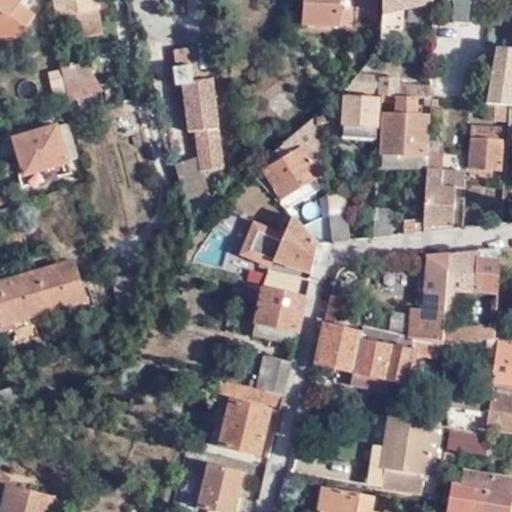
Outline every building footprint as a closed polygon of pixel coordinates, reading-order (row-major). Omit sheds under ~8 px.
[(0,0),(0,12),(9,19),(21,0),(0,0)] [(36,0),(21,0),(9,19),(6,22),(18,30),(36,0)] [(54,0),(58,18),(73,17),(76,41),(104,37),(98,1),(97,0),(54,0)] [(305,0),(304,25),(341,27),(342,0),(305,0)] [(378,0),(370,0),(369,21),(377,22),(378,0)] [(432,1),(431,0),(383,0),(384,15),(379,39),(386,40),(389,29),(399,31),(403,9),(433,4),(432,1)] [(431,0),(432,1),(433,0),(453,0),(454,1),(453,19),(468,20),(469,0),(431,0)] [(511,35),(489,33),(489,46),(497,47),(511,48),(511,35)] [(181,82),(187,129),(195,128),(198,154),(200,168),(201,168),(222,165),(210,77),(196,78),(191,45),(173,48),(175,65),(172,65),(174,83),(181,82)] [(511,48),(497,47),(485,103),(506,104),(510,104),(511,104),(511,48)] [(83,69),(73,72),(75,80),(100,99),(83,69)] [(73,72),(68,74),(74,105),(100,99),(75,80),(73,72)] [(74,105),(68,74),(58,76),(66,107),(74,105)] [(431,86),(431,83),(400,82),(400,80),(358,78),(345,96),(378,97),(395,98),(418,100),(430,100),(431,86)] [(445,86),(431,86),(430,100),(444,100),(445,86)] [(378,97),(345,96),(341,99),(343,107),(325,110),(323,112),(323,116),(317,117),(318,126),(341,121),(342,126),(377,126),(378,97)] [(419,115),(418,100),(395,98),(395,114),(419,115)] [(506,104),(485,103),(485,119),(504,120),(506,104)] [(426,114),(419,115),(395,114),(386,114),(384,169),(424,171),(426,114)] [(320,138),(318,126),(317,117),(282,146),(291,157),(264,173),(282,201),(316,182),(319,189),(327,185),(324,163),(322,146),(308,154),(304,149),(320,138)] [(53,166),(70,161),(82,158),(72,120),(0,141),(0,149),(11,188),(55,175),(53,166)] [(502,168),(503,128),(473,126),(471,166),(502,168)] [(200,168),(198,154),(178,160),(197,226),(213,204),(201,168),(200,168)] [(440,156),(427,155),(424,225),(432,225),(453,226),(456,187),(454,187),(441,187),(443,171),(440,170),(440,156)] [(197,226),(178,160),(172,163),(195,228),(197,226)] [(73,170),(70,161),(53,166),(55,175),(73,170)] [(324,163),(327,185),(328,187),(337,186),(333,162),(324,163)] [(455,171),(443,171),(441,187),(454,187),(455,171)] [(252,174),(246,179),(235,190),(241,196),(258,180),(252,174)] [(337,186),(328,187),(332,242),(349,240),(344,186),(337,186)] [(392,208),(375,208),(374,237),(391,235),(392,208)] [(259,226),(246,259),(269,268),(272,261),(310,273),(316,244),(293,218),(290,216),(282,235),(259,226)] [(404,219),(405,234),(423,231),(424,226),(421,226),(420,224),(417,224),(416,219),(404,219)] [(251,223),(239,256),(246,259),(259,226),(251,223)] [(477,251),(446,254),(444,342),(454,341),(487,338),(494,337),(495,328),(466,327),(466,334),(449,334),(449,326),(451,326),(452,302),(457,302),(458,292),(497,295),(499,249),(482,250),(482,262),(476,262),(477,251)] [(446,254),(427,256),(422,311),(413,310),(409,336),(444,342),(446,254)] [(87,302),(76,260),(0,281),(0,313),(3,325),(87,302)] [(272,276),(278,263),(272,261),(269,268),(267,275),(272,276)] [(149,269),(114,275),(120,307),(146,302),(149,269)] [(247,284),(264,288),(291,294),(294,281),(272,276),(267,275),(266,274),(265,278),(251,273),(247,284)] [(304,297),(291,294),(264,288),(247,284),(233,282),(230,296),(259,301),(255,323),(296,331),(304,297)] [(356,299),(332,294),(326,320),(351,323),(356,299)] [(296,331),(255,323),(253,335),(293,343),(296,331)] [(444,342),(409,336),(325,323),(321,347),(317,363),(354,370),(354,373),(384,379),(405,383),(408,364),(406,364),(409,351),(433,354),(432,363),(445,365),(444,342)] [(487,338),(487,347),(495,348),(492,379),(511,382),(511,337),(494,337),(487,338)] [(487,338),(454,341),(455,352),(487,351),(487,347),(487,338)] [(282,393),(290,361),(264,356),(257,388),(282,393)] [(138,362),(126,359),(108,383),(109,386),(103,395),(107,399),(138,362)] [(383,392),(384,379),(354,373),(350,385),(383,392)] [(257,388),(218,380),(215,391),(280,405),(282,393),(257,388)] [(511,389),(445,381),(447,406),(468,409),(469,400),(491,403),(489,412),(488,426),(511,429),(511,389)] [(31,414),(18,384),(0,392),(0,400),(10,424),(31,414)] [(469,400),(468,409),(489,412),(491,403),(469,400)] [(271,409),(230,401),(220,447),(260,456),(271,409)] [(442,426),(389,418),(381,470),(384,471),(382,490),(421,495),(424,476),(434,478),(442,426)] [(447,444),(490,450),(491,437),(450,430),(447,444)] [(246,472),(209,465),(198,507),(217,511),(235,511),(239,511),(243,497),(240,496),(246,472)] [(511,495),(511,511),(511,477),(468,470),(466,485),(488,489),(488,491),(511,495)] [(49,511),(50,511),(52,498),(9,488),(8,492),(0,484),(0,479),(1,478),(2,473),(0,471),(0,509),(3,511),(2,511),(49,511)] [(449,511),(511,511),(511,495),(488,491),(488,489),(466,485),(450,483),(445,504),(450,505),(449,511)] [(376,497),(323,487),(318,511),(376,511),(373,511),(376,497)] [(55,511),(59,511),(62,500),(52,498),(50,511),(55,511)] [(65,511),(74,503),(62,500),(59,511),(65,511)] [(433,511),(436,502),(427,501),(425,511),(433,511)] [(85,511),(74,503),(65,511),(85,511)]
